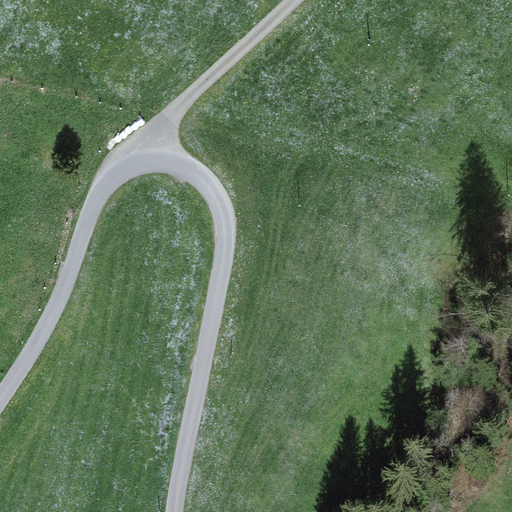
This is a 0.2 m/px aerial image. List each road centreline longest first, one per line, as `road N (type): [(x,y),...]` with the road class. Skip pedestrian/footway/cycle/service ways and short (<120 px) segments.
road 1 (unclassified): [(174,511),(225,245),(222,210),(201,179),(146,163),(105,186),(55,308),(0,396)]
road 2 (track): [(292,0),(186,99),(146,163)]
